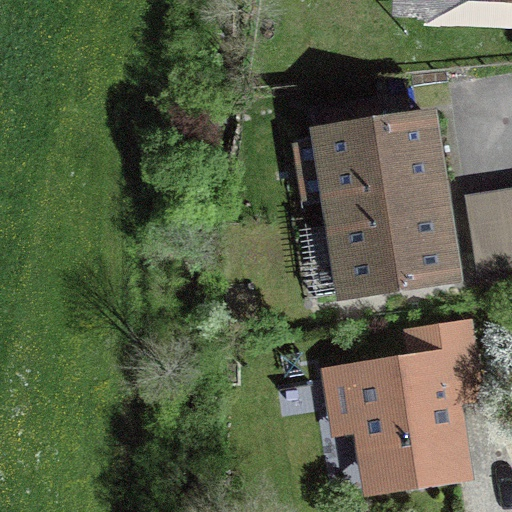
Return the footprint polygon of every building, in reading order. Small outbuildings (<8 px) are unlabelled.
[(511,0),(392,0),(392,20),(424,21),(424,29),(511,32),(511,0)] [(436,115),(310,134),(312,144),(291,147),(300,206),(321,203),(323,218),(449,199),(436,115)] [(511,190),(464,197),(475,282),(511,277),(511,190)] [(449,199),(323,218),(324,226),(297,231),(307,301),(335,297),(337,312),(463,293),(449,199)] [(474,321),(402,331),(405,359),(322,371),(331,442),(354,439),(362,501),(475,486),(463,398),(484,395),(474,321)]
